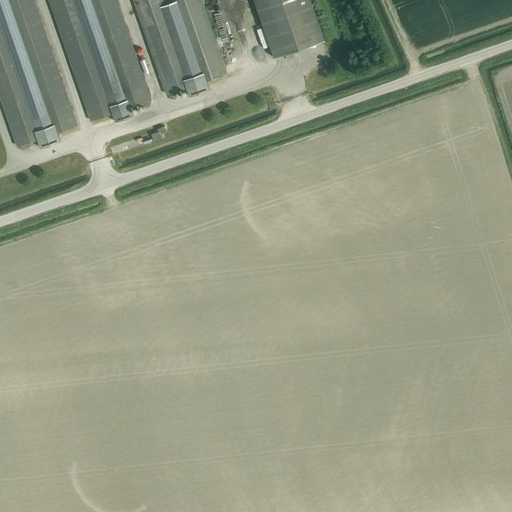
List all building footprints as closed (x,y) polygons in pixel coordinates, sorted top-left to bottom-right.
[(0,0),(0,92),(18,146),(44,137),(47,146),(67,139),(64,130),(77,125),(33,0),(0,0)] [(50,0),(92,120),(111,114),(114,122),(134,115),(131,107),(151,100),(116,0),(50,0)] [(200,0),(135,0),(168,94),(187,87),(190,96),(210,89),(207,81),(226,74),(200,0)] [(254,0),(274,57),(285,54),(287,59),(294,57),(292,51),(325,40),(310,0),(254,0)] [(154,141),(163,138),(162,133),(167,131),(165,126),(157,129),(158,131),(152,134),(154,141)]
